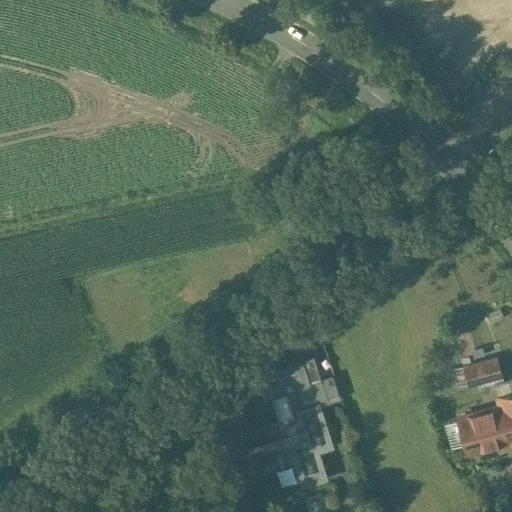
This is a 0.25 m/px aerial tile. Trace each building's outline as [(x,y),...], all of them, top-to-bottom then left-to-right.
[(306,297),(294,305),(297,316),(311,312),(306,297)] [(313,356),(258,374),(266,399),(285,393),(297,430),(299,429),(301,433),(292,436),(291,436),(248,450),(255,472),(257,471),(255,468),(279,460),(281,466),(285,465),(283,459),(296,455),(305,481),(301,483),(302,484),(324,477),(316,450),(330,445),(317,404),(327,401),(327,400),(320,380),(321,380),(313,356)] [(496,357),(463,366),(468,384),(491,378),(493,383),(502,380),(496,357)] [(463,366),(453,369),(458,387),(468,384),(463,366)] [(321,380),(320,380),(327,400),(337,397),(330,377),(321,380)] [(511,387),(510,378),(502,380),(493,383),(499,406),(509,441),(509,442),(511,440),(511,387)] [(499,406),(458,417),(468,452),(509,441),(499,406)] [(245,449),(235,453),(241,472),(251,468),(245,449)]
